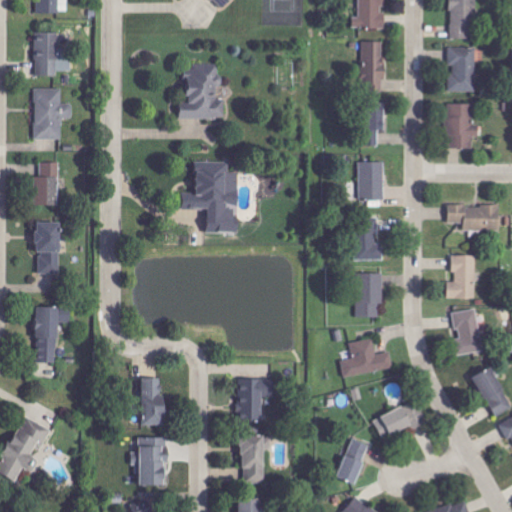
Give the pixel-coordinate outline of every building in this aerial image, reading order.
[(37,0),(38,14),(68,13),(67,0),(37,0)] [(214,0),(224,10),(234,0),(214,0)] [(386,0),(360,0),(361,17),(355,17),(355,28),(387,29),(388,14),(386,14),(386,0)] [(477,0),(451,0),(452,40),(471,40),(471,25),(478,25),(477,0)] [(60,33),(37,33),(36,77),(59,77),(60,33)] [(387,42),(364,42),(365,93),(388,92),(387,42)] [(476,92),(477,48),(450,48),(450,66),(455,66),(455,75),(451,75),(450,92),(476,92)] [(226,119),(227,99),(221,99),(221,65),(189,64),(189,104),(182,104),(182,119),(226,119)] [(36,140),(64,140),(64,120),(74,120),(75,104),(63,104),(64,89),(37,89),(36,140)] [(448,149),(475,149),(476,104),(449,104),(448,149)] [(380,146),(380,131),(388,131),(387,109),(366,110),(367,146),(380,146)] [(41,163),(42,177),(37,177),(37,206),(62,205),(61,163),(41,163)] [(184,210),(209,210),(209,233),(242,233),(242,225),(240,225),(240,174),(231,174),(231,163),(199,163),(199,193),(184,194),(184,210)] [(386,163),(360,163),(361,201),(387,201),(386,163)] [(451,224),(468,224),(468,235),(502,234),(502,206),(450,206),(451,224)] [(385,260),(384,244),(380,244),(379,218),(357,218),(358,261),(385,260)] [(40,274),(63,275),(63,223),(40,223),(40,274)] [(478,256),(455,256),(454,282),(450,282),(449,299),(477,300),(478,256)] [(328,285),(340,286),(341,267),(329,267),(328,285)] [(382,318),(381,305),(385,305),(384,274),(358,274),(359,318),(382,318)] [(59,364),(59,323),(73,323),(73,310),(39,309),(39,363),(59,364)] [(478,309),(455,313),(459,339),(457,339),(460,356),(485,352),(478,309)] [(342,361),(346,378),(396,369),(392,352),(378,355),(375,339),(352,343),(355,359),(342,361)] [(511,410),(511,402),(495,368),(476,377),(496,418),(511,410)] [(144,379),(145,426),(167,426),(166,379),(144,379)] [(264,423),(265,398),(279,398),(279,381),(241,380),(240,423),(264,423)] [(429,422),(419,401),(376,421),(386,442),(429,422)] [(43,452),(54,431),(28,417),(0,469),(0,472),(21,484),(40,450),(43,452)] [(511,419),(502,425),(511,441),(511,440),(511,419)] [(274,451),(273,436),(243,437),(245,484),(268,483),(268,451),(274,451)] [(142,487),(171,487),(171,456),(168,456),(168,438),(142,438),(142,453),(136,453),(135,475),(142,475),(142,487)] [(339,478),(357,485),(373,446),(355,439),(339,478)] [(378,511),(359,496),(346,511),(378,511)] [(156,511),(156,501),(138,500),(137,511),(156,511)] [(263,511),(263,502),(243,501),(242,511),(263,511)] [(431,511),(471,511),(468,501),(431,511)]
